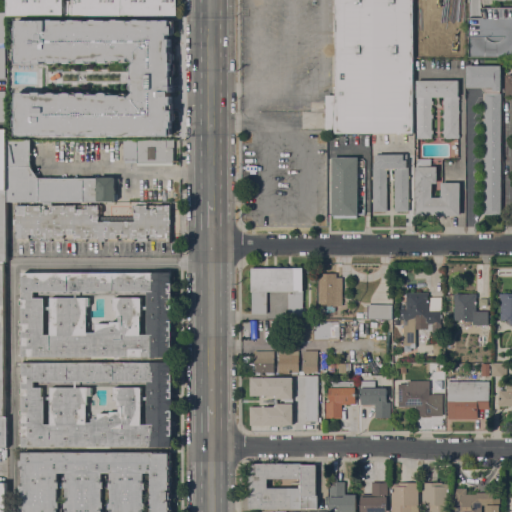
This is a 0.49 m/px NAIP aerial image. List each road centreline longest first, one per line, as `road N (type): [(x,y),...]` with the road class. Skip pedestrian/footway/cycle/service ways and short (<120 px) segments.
road 1 (residential): [(511,447),(210,445)]
road 2 (residential): [(511,246),(211,244)]
road 3 (primary): [(211,201),(210,0)]
road 4 (primary): [(211,404),(211,244)]
